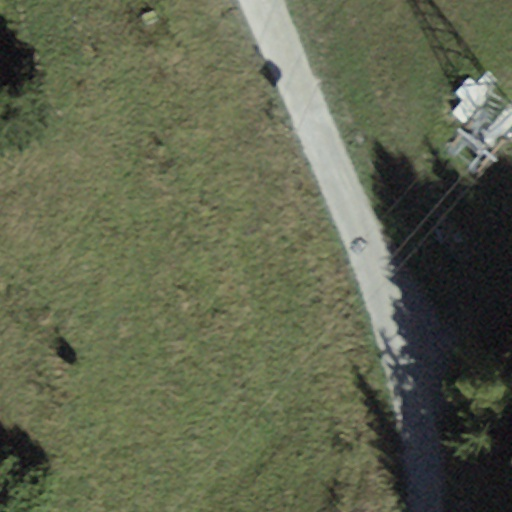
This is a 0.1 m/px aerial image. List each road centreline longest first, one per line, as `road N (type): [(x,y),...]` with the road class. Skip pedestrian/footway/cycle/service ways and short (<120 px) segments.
road 1 (unclassified): [(275,0),(389,283)]
road 2 (unclassified): [(428,511),(406,327),(389,283)]
